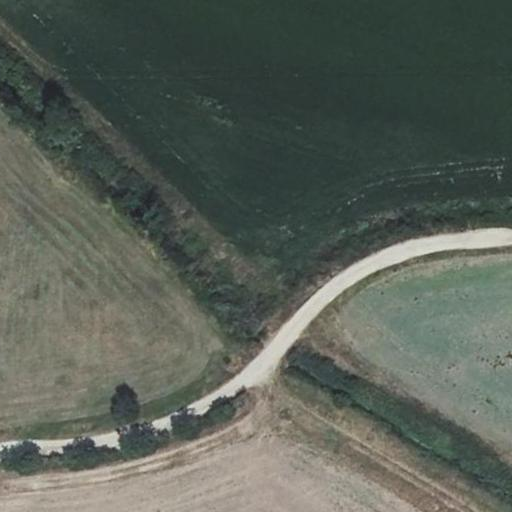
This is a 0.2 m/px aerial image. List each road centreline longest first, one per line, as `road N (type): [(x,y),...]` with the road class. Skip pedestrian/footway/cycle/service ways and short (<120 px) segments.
road 1 (track): [(0,450),(127,434),(181,416),(259,367),(331,293),(380,263),(429,245),(511,237)]
road 2 (track): [(259,367),(352,437),(482,511)]
